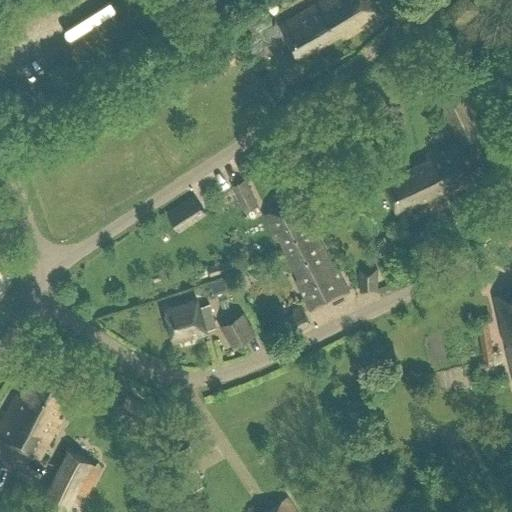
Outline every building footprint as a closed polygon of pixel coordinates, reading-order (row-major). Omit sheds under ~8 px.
[(319,0),(280,23),(298,55),(337,32),(338,34),(343,31),(346,36),(381,15),(372,0),(319,0)] [(477,8),(469,0),(457,0),(446,12),(459,26),(477,8)] [(461,142),(482,132),(463,93),(442,103),(461,142)] [(473,181),(455,141),(426,154),(428,158),(383,179),(398,209),(428,196),(430,201),(473,181)] [(258,204),(246,178),(232,185),(244,211),(258,204)] [(332,194),(342,214),(354,208),(344,188),(332,194)] [(287,253),(317,235),(306,214),(308,213),(297,193),(264,213),(276,237),(279,236),(287,253)] [(207,213),(195,194),(167,212),(179,231),(207,213)] [(317,235),(287,253),(299,277),(296,278),(310,309),(348,290),(332,260),(331,261),(317,235)] [(207,265),(210,275),(233,267),(230,257),(207,265)] [(377,291),(376,267),(359,268),(360,292),(377,291)] [(227,275),(209,281),(213,292),(230,286),(227,275)] [(511,291),(494,295),(511,366),(511,291)] [(200,306),(198,298),(166,307),(174,339),(206,331),(206,330),(210,329),(210,328),(216,326),(210,303),(200,306)] [(312,324),(301,303),(292,308),(294,311),(279,319),(288,336),(312,324)] [(257,332),(245,310),(220,324),(232,346),(257,332)] [(477,320),(483,359),(495,358),(488,318),(477,320)] [(78,376),(43,356),(22,395),(17,392),(0,422),(0,434),(40,457),(62,417),(57,415),(78,376)] [(156,397),(123,382),(113,403),(147,418),(156,397)] [(204,485),(192,444),(168,451),(181,492),(204,485)] [(70,449),(47,492),(64,501),(61,507),(67,510),(77,491),(86,495),(102,466),(70,449)] [(296,511),(287,496),(262,511),(296,511)]
